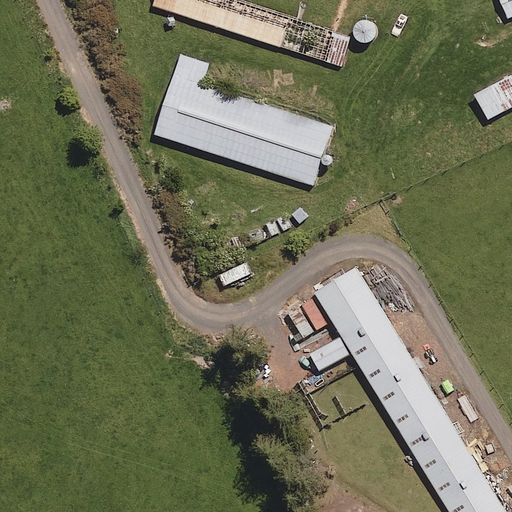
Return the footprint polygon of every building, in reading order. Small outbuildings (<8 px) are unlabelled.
[(153,0),(156,8),(342,69),(351,39),(230,0),(153,0)] [(511,16),(511,0),(499,0),(508,18),(511,16)] [(367,48),(371,48),(375,46),(377,44),(379,41),(380,37),(379,33),(378,30),(375,27),(371,25),(367,25),(364,26),(360,28),(358,31),(357,35),(357,39),(358,42),(360,45),(364,47),(367,48)] [(212,66),(181,56),(154,142),(319,192),(338,129),(205,88),(212,66)] [(511,70),(469,92),(483,119),(511,103),(511,70)] [(504,511),(358,266),(319,289),(451,511),(504,511)] [(328,321),(312,292),(288,305),(304,334),(328,321)] [(349,351),(341,336),(313,351),(321,366),(349,351)]
